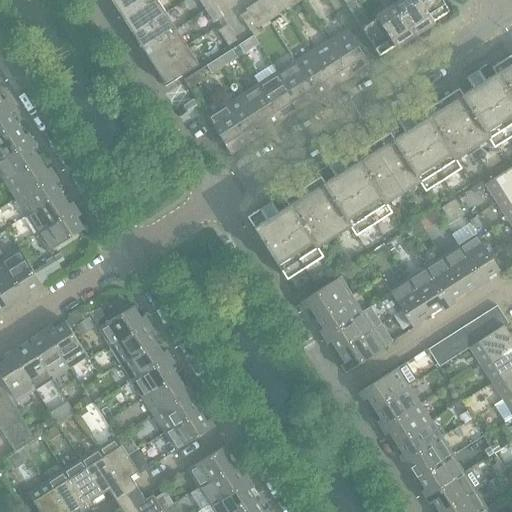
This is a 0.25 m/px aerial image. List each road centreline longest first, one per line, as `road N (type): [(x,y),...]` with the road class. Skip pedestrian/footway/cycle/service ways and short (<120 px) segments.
road 1 (residential): [(215,200),(502,14)]
road 2 (residential): [(132,252),(299,511)]
road 3 (residential): [(0,46),(132,252)]
road 4 (residential): [(215,200),(86,0)]
road 5 (residential): [(336,392),(215,200)]
road 6 (residential): [(336,392),(497,288),(511,286)]
road 7 (residential): [(0,337),(132,252)]
road 8 (residential): [(415,511),(336,392)]
